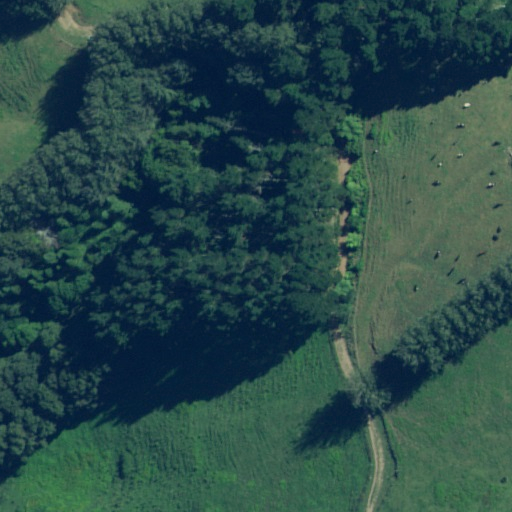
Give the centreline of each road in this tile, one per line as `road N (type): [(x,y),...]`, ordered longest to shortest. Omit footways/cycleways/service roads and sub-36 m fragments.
road 1 (track): [(376,511),(380,457),(339,340),(348,158),(338,73),(293,2),(277,0)]
road 2 (track): [(182,0),(132,23),(82,18),(73,0)]
